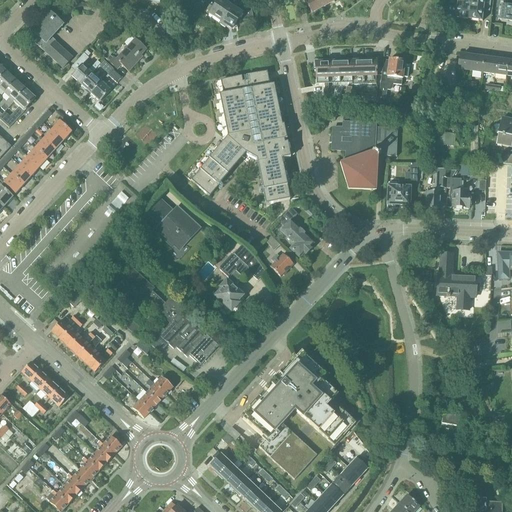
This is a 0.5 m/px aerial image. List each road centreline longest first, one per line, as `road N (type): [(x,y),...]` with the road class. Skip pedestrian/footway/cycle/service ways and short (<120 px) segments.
road 1 (residential): [(178,443),(362,243)]
road 2 (residential): [(397,467),(411,422),(410,346),(380,233)]
road 3 (residential): [(362,243),(311,188),(280,43)]
road 4 (unknown): [(217,403),(287,455),(307,449),(327,426),(308,402)]
road 5 (residential): [(0,249),(102,131)]
road 6 (tertiary): [(143,441),(37,343)]
road 7 (residential): [(511,51),(375,31)]
road 8 (residential): [(511,234),(380,233)]
